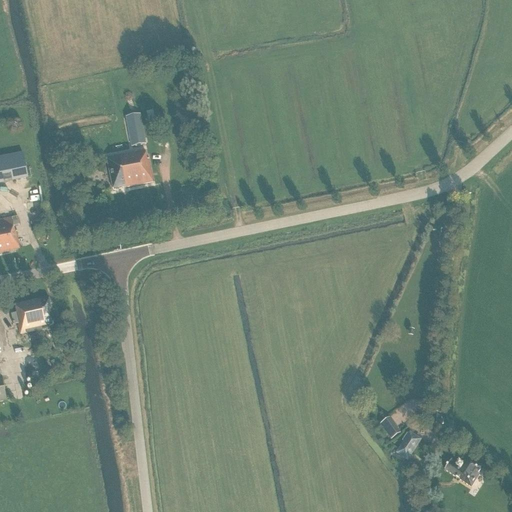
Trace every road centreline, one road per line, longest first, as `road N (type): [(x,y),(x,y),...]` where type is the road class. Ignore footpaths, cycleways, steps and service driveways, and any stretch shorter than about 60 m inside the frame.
road 1 (tertiary): [(118,257),(430,190),(464,174),(511,132)]
road 2 (tertiary): [(147,511),(118,257)]
road 3 (tertiary): [(0,280),(118,257)]
